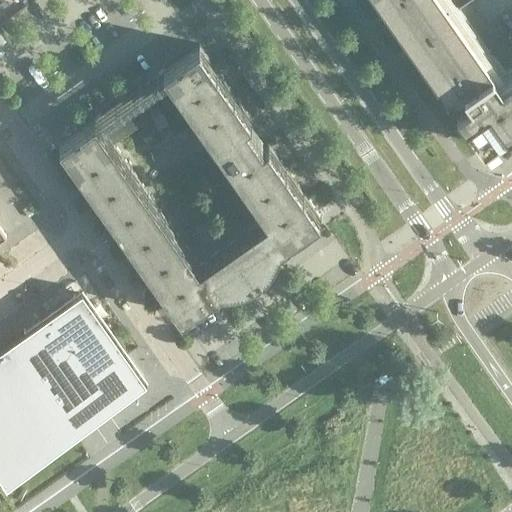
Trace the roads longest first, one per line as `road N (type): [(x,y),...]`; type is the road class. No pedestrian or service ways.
road 1 (secondary): [(257,0),(450,284)]
road 2 (secondary): [(487,256),(298,0)]
road 3 (secondary): [(450,284),(232,435)]
road 4 (residential): [(86,227),(232,435)]
road 5 (residential): [(0,104),(86,227)]
road 6 (secondary): [(232,435),(125,511)]
road 7 (secondary): [(450,284),(467,330),(511,395)]
